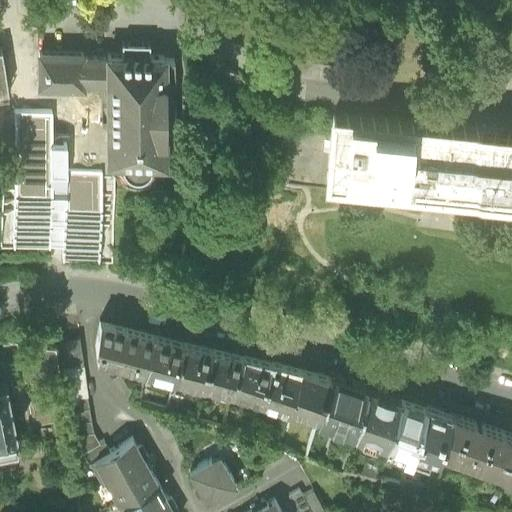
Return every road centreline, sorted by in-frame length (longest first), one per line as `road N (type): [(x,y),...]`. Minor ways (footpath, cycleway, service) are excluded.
road 1 (residential): [(511,404),(92,295)]
road 2 (residential): [(92,295),(85,323),(97,392),(152,423),(198,511)]
